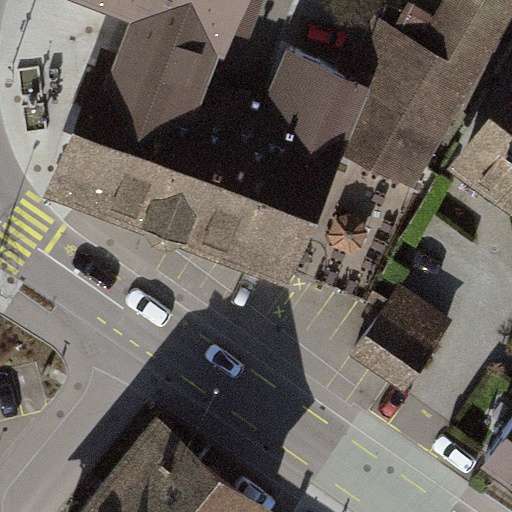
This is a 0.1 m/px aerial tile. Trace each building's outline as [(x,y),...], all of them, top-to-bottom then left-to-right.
[(218,35),(223,37),(236,0),(117,0),(127,4),(218,35)] [(511,7),(511,0),(439,0),(435,9),(416,0),(404,0),(395,21),(376,10),(352,63),(371,73),(340,140),(412,183),(511,7)] [(286,37),(261,97),(203,77),(218,35),(127,4),(115,44),(102,38),(47,183),(281,270),(340,140),(371,73),(352,63),(286,37)] [(511,56),(498,78),(445,158),(511,202),(511,56)] [(451,314),(399,279),(350,353),(402,387),(451,314)] [(255,511),(272,493),(155,398),(61,511),(255,511)] [(511,408),(482,449),(511,472),(511,408)]
